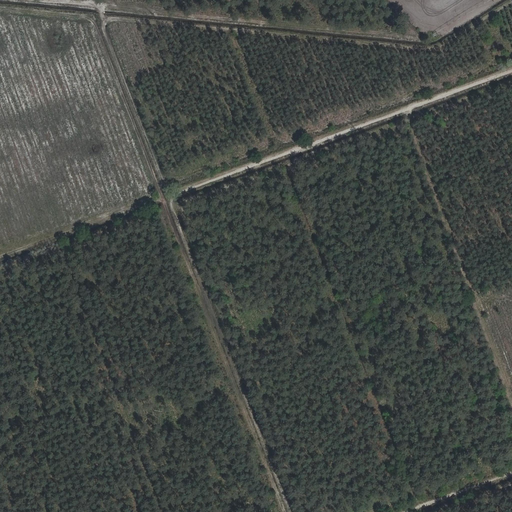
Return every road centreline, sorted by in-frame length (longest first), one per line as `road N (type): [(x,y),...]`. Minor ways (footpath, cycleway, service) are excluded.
road 1 (track): [(0,257),(511,69)]
road 2 (track): [(291,511),(101,17)]
road 3 (track): [(511,1),(426,48),(101,17),(97,6),(47,0)]
road 4 (track): [(162,198),(95,21),(0,6)]
road 5 (track): [(391,0),(431,40),(500,0)]
